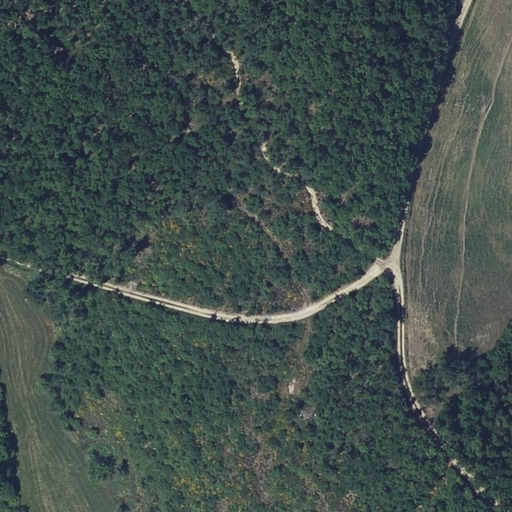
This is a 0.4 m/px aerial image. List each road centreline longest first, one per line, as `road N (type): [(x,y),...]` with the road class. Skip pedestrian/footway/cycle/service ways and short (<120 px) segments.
road 1 (track): [(0,259),(214,316),(272,318),(340,294),(395,256),(432,94),(466,0)]
road 2 (track): [(500,511),(415,406),(395,256)]
